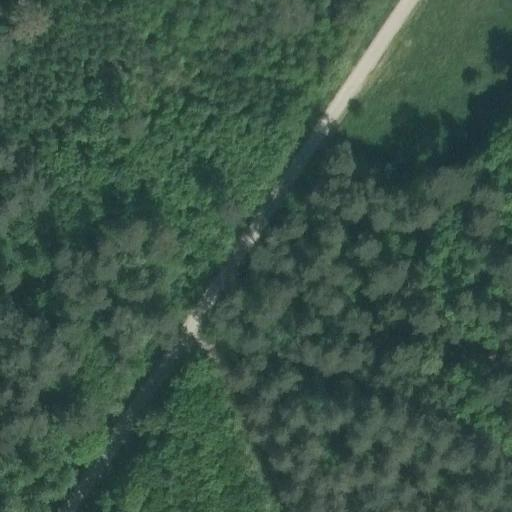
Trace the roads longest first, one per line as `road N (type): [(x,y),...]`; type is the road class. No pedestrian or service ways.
road 1 (track): [(407,0),(77,511)]
road 2 (unknown): [(213,305),(298,511)]
